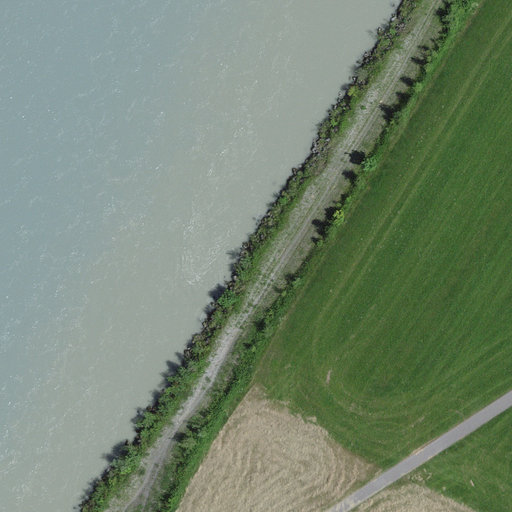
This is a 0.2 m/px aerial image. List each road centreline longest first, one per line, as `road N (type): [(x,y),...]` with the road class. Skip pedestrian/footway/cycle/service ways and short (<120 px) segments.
road 1 (track): [(151,511),(178,439),(450,0)]
road 2 (track): [(337,511),(511,399)]
